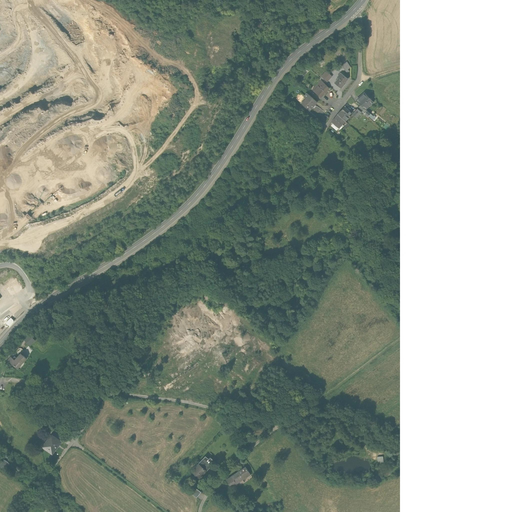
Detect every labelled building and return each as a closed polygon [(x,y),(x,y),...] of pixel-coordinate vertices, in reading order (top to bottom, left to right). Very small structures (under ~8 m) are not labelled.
[(347,62),(342,66),(347,74),(349,72),(348,70),(351,68),(347,62)] [(332,77),(326,72),(321,77),(327,83),(330,80),(332,78),(331,78),(332,77)] [(348,79),(341,74),(337,78),(338,79),(334,84),(341,89),(344,86),(343,85),(345,83),(348,79)] [(328,89),(321,82),(319,84),(326,91),(328,89)] [(326,91),(319,84),(315,89),(318,92),(316,94),(321,98),(326,93),(325,93),(326,91)] [(317,103),(307,94),(304,98),(306,99),(301,104),(309,112),(317,103)] [(373,103),(364,94),(359,99),(361,101),(358,103),(361,105),(365,110),(373,103)] [(347,110),(345,108),(338,115),(342,119),(345,116),(348,118),(352,114),(351,113),(347,110)] [(357,108),(352,114),(357,118),(359,115),(362,113),(357,108)] [(317,118),(309,112),(306,115),(308,116),(314,121),(317,118)] [(342,119),(338,115),(332,123),(339,129),(343,125),(345,122),(342,119)] [(347,124),(342,130),(345,133),(350,127),(347,124)] [(10,318),(5,323),(8,326),(13,321),(10,318)] [(29,335),(24,340),(29,345),(34,340),(29,335)] [(21,354),(17,358),(14,356),(12,359),(13,360),(10,362),(13,364),(17,368),(22,362),(23,363),(26,359),(21,354)] [(52,436),(43,448),(52,454),(61,442),(52,436)] [(219,466),(207,454),(189,470),(196,477),(203,470),(209,476),(219,466)] [(252,479),(245,470),(227,482),(231,488),(235,485),(238,489),(252,479)] [(191,493),(197,498),(200,492),(195,488),(191,493)]
